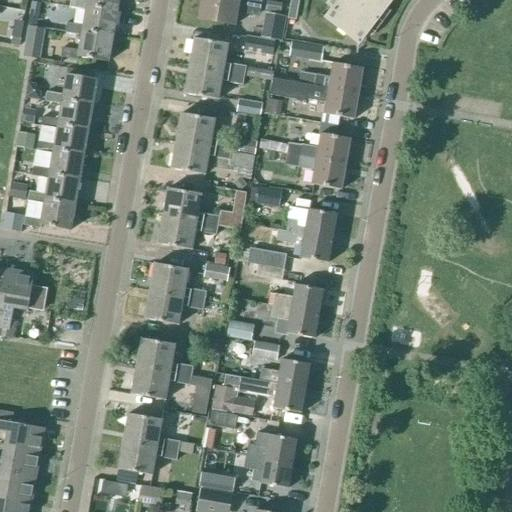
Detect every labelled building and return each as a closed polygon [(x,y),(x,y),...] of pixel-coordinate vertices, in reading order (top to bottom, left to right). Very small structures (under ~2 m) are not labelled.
[(117,13),(118,0),(87,0),(87,2),(75,0),(70,0),(69,8),(85,11),(86,8),(117,13)] [(257,16),(260,0),(229,0),(230,0),(229,0),(200,0),(197,20),(234,27),(237,12),(257,16)] [(295,21),(299,0),(290,0),(287,20),(295,21)] [(328,0),(325,5),(332,11),(326,19),(358,44),(368,31),(373,35),(391,12),(385,8),(391,0),(328,0)] [(280,14),(282,5),(267,2),(266,12),(280,14)] [(112,38),(117,13),(86,8),(85,11),(83,27),(67,24),(65,33),(81,36),(82,32),(112,38)] [(287,18),(265,14),(261,38),(283,42),(287,18)] [(15,21),(12,44),(20,45),(23,22),(15,21)] [(45,30),(28,27),(22,58),(40,61),(45,30)] [(108,63),(112,38),(82,32),(81,36),(78,52),(62,49),(61,58),(78,61),(78,58),(108,63)] [(272,56),(274,42),(247,37),(244,51),(272,56)] [(189,67),(244,77),(246,68),(231,65),(230,67),(223,66),(227,46),(194,40),(189,67)] [(321,62),(323,49),(291,44),(289,57),(321,62)] [(328,90),(358,95),(362,70),(332,64),(330,79),(301,74),(299,84),(328,90)] [(242,86),(244,77),(189,67),(184,95),(217,101),(221,80),(228,81),(227,84),(242,86)] [(61,101),(92,107),(97,82),(66,76),(62,96),(46,93),(44,102),(60,105),(61,101)] [(328,90),(299,84),(272,79),(269,96),(305,102),(305,99),(325,103),(323,115),(338,118),(353,120),(358,95),(328,90)] [(88,132),(92,107),(61,101),(60,105),(58,121),(42,118),(40,127),(56,130),(57,126),(88,132)] [(260,117),(262,105),(239,101),(237,113),(260,117)] [(261,136),(276,138),(280,118),(263,114),(259,135),(261,136)] [(175,143),(231,152),(232,143),(217,140),(217,143),(210,141),(214,121),(180,115),(175,143)] [(323,115),(321,125),(337,128),(338,118),(323,115)] [(321,125),(320,135),(335,137),(337,128),(321,125)] [(83,157),(88,132),(57,126),(56,130),(54,146),(37,143),(36,152),(52,155),(53,151),(83,157)] [(315,160),(346,165),(350,140),(335,137),(320,135),(317,149),(289,144),(288,146),(281,144),(282,140),(276,138),(261,136),(258,150),(287,155),(285,166),(299,169),(301,157),(315,160)] [(254,157),(256,143),(240,140),(238,154),(254,157)] [(229,161),(231,152),(175,143),(171,170),(204,176),(208,155),(214,156),(214,159),(229,161)] [(79,182),(83,157),(53,151),(52,155),(49,170),(33,168),(32,177),(48,180),(48,176),(79,182)] [(341,191),(346,165),(315,160),(311,186),(341,191)] [(284,176),(261,171),(258,187),(281,191),(284,176)] [(75,206),(79,182),(48,176),(48,180),(45,195),(29,192),(27,202),(44,204),(44,201),(75,206)] [(279,209),(282,192),(257,188),(257,190),(251,189),(249,203),(279,209)] [(162,218),(217,227),(219,218),(204,215),(204,218),(197,217),(200,196),(167,190),(162,218)] [(70,232),(75,206),(44,201),(44,204),(41,220),(25,217),(23,227),(40,230),(41,227),(70,232)] [(286,232),(332,240),(337,215),(308,210),(304,229),(299,228),(298,222),(288,220),(286,232)] [(24,217),(5,214),(3,230),(21,233),(24,217)] [(216,237),(217,227),(162,218),(157,245),(191,251),(194,230),(201,232),(201,234),(216,237)] [(332,240),(286,232),(278,230),(276,242),(301,246),(299,259),(328,264),(332,240)] [(258,266),(283,270),(286,256),(250,250),(247,264),(258,266)] [(217,255),(215,266),(224,267),(225,268),(227,257),(217,255)] [(247,276),(256,277),(258,266),(250,264),(247,276)] [(149,293),(204,302),(206,293),(191,291),(190,293),(183,292),(187,271),(154,265),(149,293)] [(227,282),(229,270),(229,268),(225,268),(224,267),(206,265),(203,278),(227,282)] [(281,282),(283,270),(258,266),(256,277),(281,282)] [(0,319),(9,272),(0,270),(0,319)] [(9,272),(0,319),(0,329),(8,331),(13,309),(27,311),(33,276),(9,272)] [(272,307),(319,315),(323,291),(294,286),(292,298),(274,295),(272,307)] [(224,306),(204,302),(149,293),(144,320),(177,326),(181,306),(188,307),(187,309),(207,313),(206,315),(222,318),(224,306)] [(314,340),(319,315),(272,307),(270,319),(276,320),(274,334),(287,336),(287,335),(314,340)] [(250,341),(252,327),(229,323),(227,337),(250,341)] [(136,368),(191,378),(193,368),(177,366),(177,368),(170,367),(174,346),(141,340),(136,368)] [(277,362),(279,347),(255,342),(252,358),(277,362)] [(259,382),(306,390),(310,365),(281,360),(279,373),(261,370),(259,382)] [(189,387),(191,378),(136,368),(131,396),(164,401),(168,380),(175,382),(174,384),(189,387)] [(306,390),(259,382),(225,376),(223,388),(216,387),(212,411),(232,414),(235,393),(269,399),(270,397),(274,397),(272,409),(301,414),(306,390)] [(0,413),(0,422),(12,424),(14,416),(0,413)] [(170,428),(191,428),(191,414),(171,413),(170,428)] [(234,431),(237,417),(211,413),(209,427),(234,431)] [(122,443),(178,453),(179,443),(164,441),(164,443),(157,442),(161,421),(127,415),(122,443)] [(4,450),(39,456),(44,430),(12,424),(0,422),(0,433),(6,435),(4,450)] [(246,457),(292,465),(296,441),(268,436),(264,454),(259,453),(258,447),(248,445),(246,457)] [(176,462),(178,453),(122,443),(118,471),(151,477),(155,456),(161,457),(161,459),(176,462)] [(0,472),(35,479),(39,456),(4,450),(1,462),(0,462),(0,472)] [(288,490),(292,465),(246,457),(244,469),(261,472),(259,485),(288,490)] [(0,497),(30,503),(35,479),(0,472),(0,497)] [(229,492),(231,479),(203,473),(201,487),(229,492)] [(113,497),(115,484),(102,482),(100,495),(113,497)] [(161,490),(141,488),(139,508),(149,510),(149,507),(158,508),(161,490)] [(228,511),(228,510),(231,496),(200,490),(196,511),(228,511)] [(0,511),(28,511),(30,503),(0,497),(0,511)]
